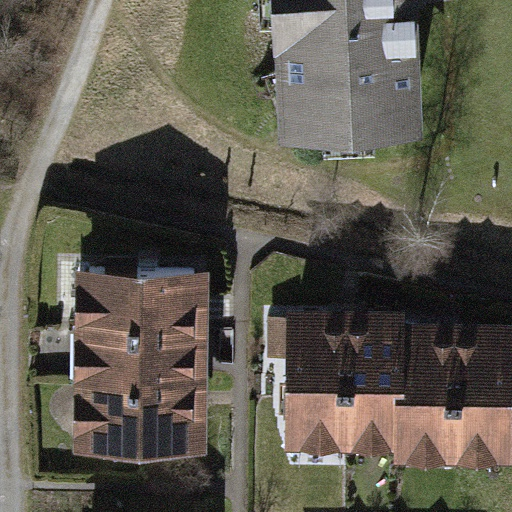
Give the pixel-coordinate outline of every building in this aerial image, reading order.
[(304,94),(316,123),(413,119),(410,75),(415,75),(411,0),(278,0),(280,32),(282,70),(295,65),(304,94)] [(89,312),(89,322),(194,323),(194,309),(195,283),(195,267),(90,266),(90,279),(89,312)] [(328,313),(295,313),(295,425),(346,425),(347,320),(328,320),(328,313)] [(372,320),(347,320),(346,425),(397,426),(400,426),(401,325),(403,325),(404,314),(372,313),(372,320)] [(89,363),(89,376),(193,378),(194,364),(194,339),(194,323),(89,322),(89,332),(89,363)] [(430,326),(403,325),(401,325),(400,426),(397,426),(397,438),(454,438),(454,333),(430,333),(430,326)] [(511,338),(488,334),(454,333),(454,438),(504,438),(505,371),(511,370),(511,338)] [(193,378),(89,376),(89,388),(88,420),(88,432),(192,433),(193,413),(193,391),(193,378)]
